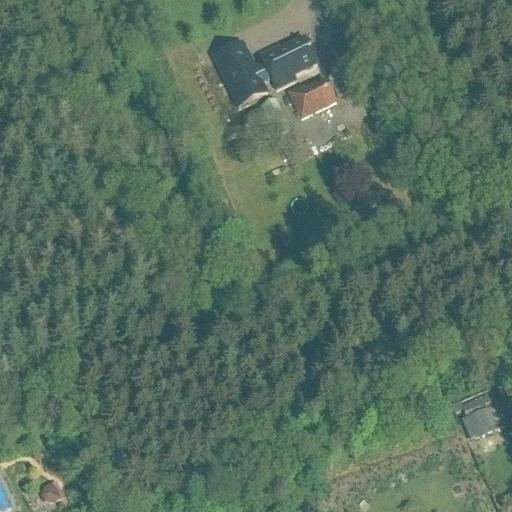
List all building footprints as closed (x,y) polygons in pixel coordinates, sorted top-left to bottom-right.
[(315,71),(302,43),(279,54),(277,51),(257,61),(274,95),(294,85),(293,82),(315,71)] [(268,99),(242,47),(212,62),(237,114),(268,99)] [(306,94),(304,89),(290,96),(302,122),(336,106),(325,85),(306,94)] [(288,135),(273,103),(246,116),(251,127),(242,131),(252,152),(288,135)] [(508,431),(501,414),(499,410),(466,423),(462,424),(471,446),(508,431)]
